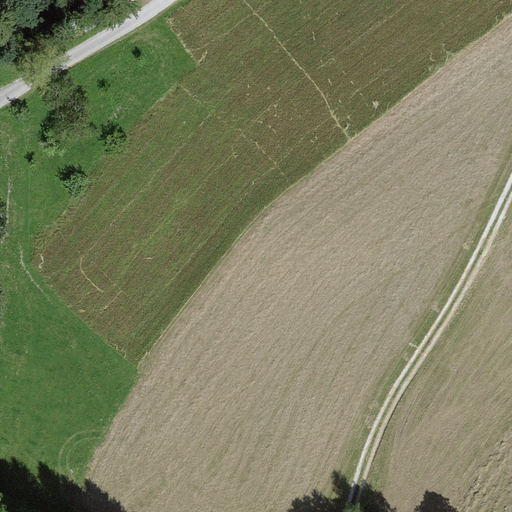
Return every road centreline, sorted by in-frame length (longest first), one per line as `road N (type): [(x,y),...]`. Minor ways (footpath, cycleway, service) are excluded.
road 1 (track): [(511,184),(478,260),(388,406),(351,511)]
road 2 (track): [(164,0),(0,102)]
